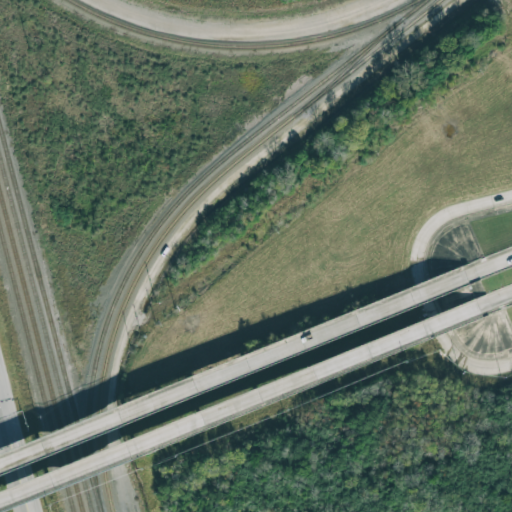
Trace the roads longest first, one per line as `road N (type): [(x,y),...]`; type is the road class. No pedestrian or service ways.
road 1 (secondary): [(0,500),(509,293)]
road 2 (secondary): [(496,265),(0,462)]
road 3 (secondary): [(511,200),(448,219),(423,252),(446,342),(476,364),(511,361)]
road 4 (secondary): [(0,370),(36,511)]
